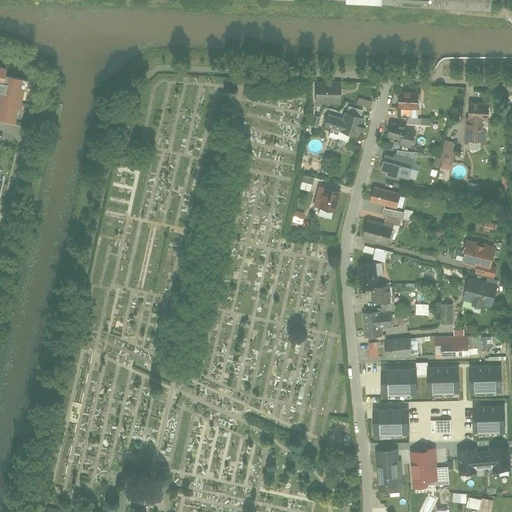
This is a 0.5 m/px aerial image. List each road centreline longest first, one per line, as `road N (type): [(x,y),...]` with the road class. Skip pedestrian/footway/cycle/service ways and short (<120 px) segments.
road 1 (residential): [(389,76),(346,237),(368,511)]
road 2 (residential): [(246,70),(389,76)]
